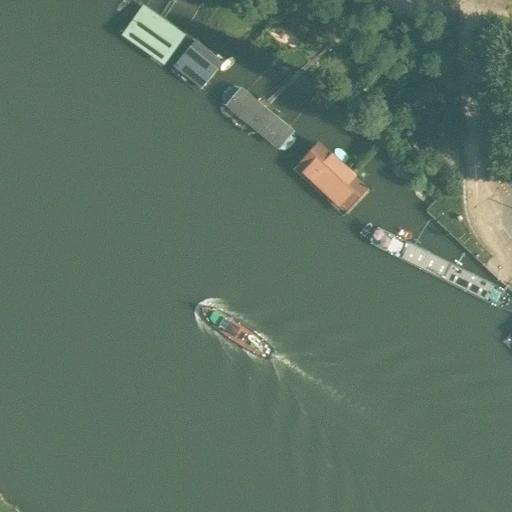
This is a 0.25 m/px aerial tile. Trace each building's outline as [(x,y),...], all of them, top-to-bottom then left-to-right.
[(147,1),(126,32),(207,87),(231,57),(200,32),(147,1)] [(193,104),(206,100),(206,89),(104,22),(94,25),(91,36),(193,104)] [(224,107),(281,152),(287,151),(291,148),(295,139),(294,135),(262,108),(240,90),(236,88),(232,87),(228,88),(225,90),(221,95),(221,98),(222,102),(223,104),(224,107)] [(319,143),(293,170),(345,219),(371,192),(353,175),(319,143)] [(433,277),(495,308),(501,308),(504,306),(508,302),(508,298),(507,293),(504,291),(502,289),(495,285),(454,264),(428,252),(399,239),(388,234),(378,231),(372,232),(370,234),(369,236),(368,241),(370,246),(383,254),(398,261),(433,277)] [(334,244),(320,261),(448,348),(465,333),(334,244)] [(511,322),(501,314),(490,316),(486,324),(501,352),(511,361),(511,322)]
